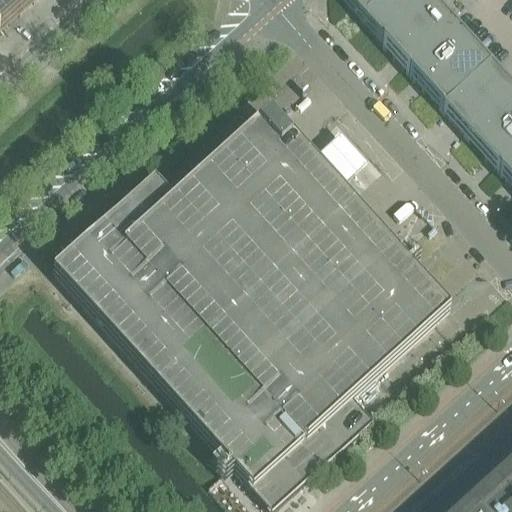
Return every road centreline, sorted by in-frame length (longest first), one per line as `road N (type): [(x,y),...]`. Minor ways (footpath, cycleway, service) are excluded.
road 1 (tertiary): [(0,251),(265,0)]
road 2 (unclassified): [(511,269),(265,0)]
road 3 (tertiary): [(511,376),(358,511)]
road 4 (tertiary): [(99,0),(0,90)]
